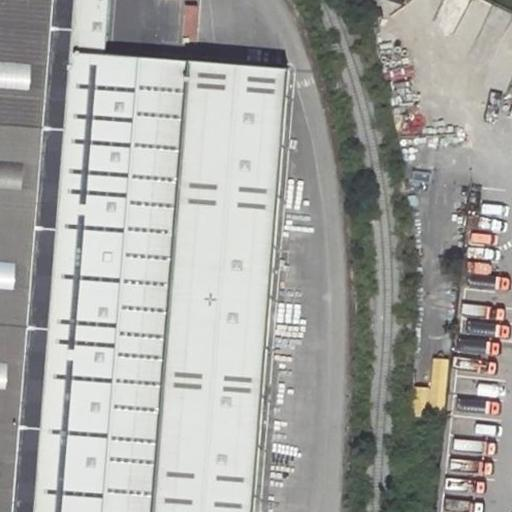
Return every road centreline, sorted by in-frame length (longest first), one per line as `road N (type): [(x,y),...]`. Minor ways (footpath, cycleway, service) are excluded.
road 1 (unknown): [(263,0),(293,29),(319,111),(340,398),(322,511)]
road 2 (unknown): [(406,24),(511,198)]
